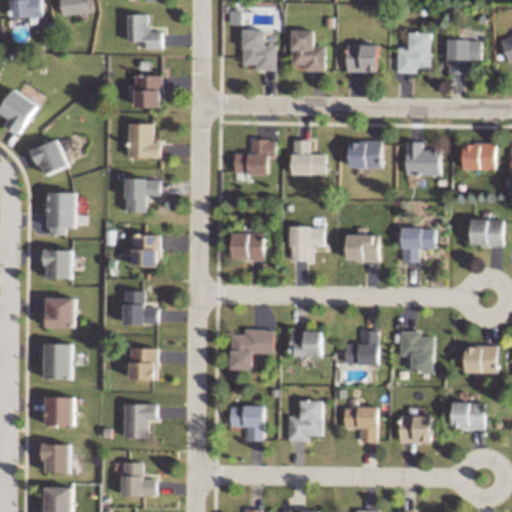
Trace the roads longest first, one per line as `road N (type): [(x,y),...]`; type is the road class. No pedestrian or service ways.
road 1 (residential): [(202,0),(197,511)]
road 2 (residential): [(1,168),(8,187),(4,511)]
road 3 (residential): [(204,103),(511,108)]
road 4 (residential): [(198,474),(488,481)]
road 5 (residential): [(201,295),(489,295)]
